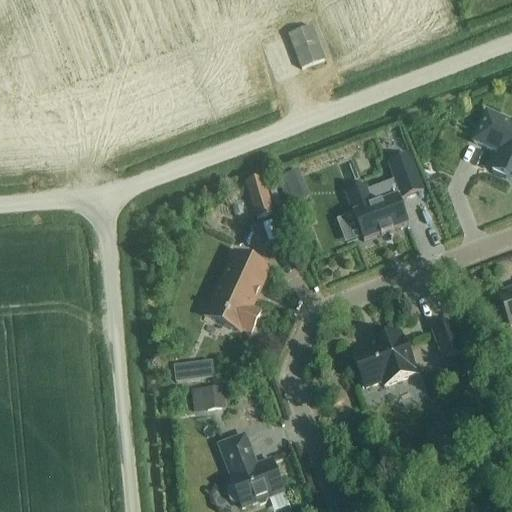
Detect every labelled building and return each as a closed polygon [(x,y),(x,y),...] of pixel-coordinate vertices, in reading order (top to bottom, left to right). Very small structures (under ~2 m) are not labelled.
[(290,37),(302,70),(324,62),(311,29),(290,37)] [(492,172),(511,181),(511,126),(486,115),(473,145),(499,156),(492,172)] [(366,187),(345,195),(363,244),(380,237),(381,238),(393,234),(392,232),(408,226),(399,203),(424,193),(410,157),(387,166),(393,183),(368,192),(366,187)] [(300,166),(288,170),(299,199),(311,194),(300,166)] [(247,186),(257,221),(273,216),(262,182),(247,186)] [(204,319),(240,336),(242,333),(251,337),(260,316),(251,312),(269,272),(235,256),(215,301),(213,300),(204,319)] [(510,325),(511,326),(511,292),(499,297),(510,325)] [(431,337),(441,365),(460,358),(450,330),(431,337)] [(353,359),(365,391),(382,384),(384,389),(416,377),(414,372),(415,372),(403,340),(402,340),(400,335),(368,348),(370,352),(353,359)] [(177,360),(179,382),(219,378),(217,356),(177,360)] [(200,385),(198,408),(226,410),(227,387),(200,385)] [(257,469),(245,438),(219,448),(231,479),(230,479),(233,487),(228,489),(226,493),(230,503),(234,505),(239,503),(242,511),(256,506),(260,507),(266,505),(268,501),(284,495),(272,463),(257,469)]
